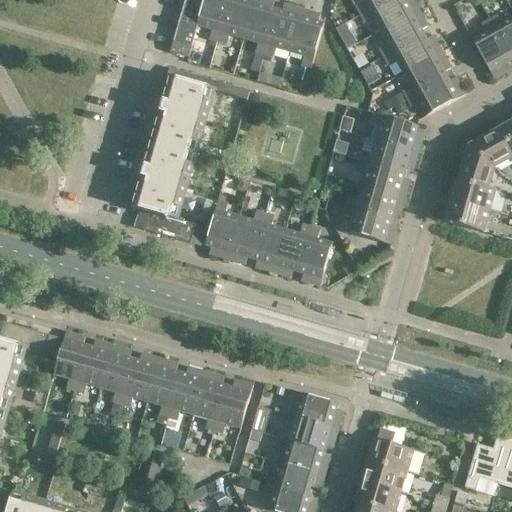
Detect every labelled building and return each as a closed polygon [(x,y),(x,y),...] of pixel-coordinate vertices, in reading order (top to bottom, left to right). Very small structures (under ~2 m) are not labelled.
[(185,0),(179,20),(170,53),(189,58),(198,26),(205,0),(185,0)] [(205,0),(198,26),(212,30),(209,40),(217,42),(229,0),(205,0)] [(229,0),(217,42),(226,45),(229,35),(244,39),(255,0),(229,0)] [(274,2),(265,0),(255,0),(244,39),(258,43),(255,54),(264,56),(277,11),(272,9),(274,2)] [(355,8),(360,16),(389,0),(363,0),(365,3),(355,8)] [(389,0),(360,16),(364,24),(374,19),(381,32),(419,12),(412,0),(389,0)] [(282,12),(277,11),(264,56),(273,59),(276,48),(290,53),(302,10),(284,5),(282,12)] [(320,15),(302,10),(290,53),(304,57),(301,67),(311,70),(324,24),(318,23),(320,15)] [(428,28),(419,12),(381,32),(388,45),(378,50),(383,58),(423,37),(421,32),(428,28)] [(497,16),(489,20),(511,61),(511,60),(511,20),(503,26),(497,16)] [(511,61),(489,20),(481,25),(487,35),(473,42),(494,80),(511,71),(507,64),(511,61)] [(352,36),(343,41),(348,49),(356,44),(352,36)] [(426,41),(423,37),(383,58),(387,67),(397,62),(404,74),(442,53),(433,37),(426,41)] [(451,70),(442,53),(404,74),(411,87),(402,93),(406,101),(446,79),(444,74),(451,70)] [(363,54),(354,59),(360,69),(369,64),(363,54)] [(371,65),(361,71),(368,84),(379,78),(371,65)] [(301,67),(297,81),(307,84),(311,70),(301,67)] [(179,73),(169,70),(166,78),(168,79),(176,81),(179,73)] [(189,76),(179,73),(176,81),(186,84),(189,76)] [(199,79),(189,76),(186,84),(196,87),(199,79)] [(207,90),(196,87),(186,84),(176,81),(168,79),(161,101),(157,100),(156,101),(157,102),(154,112),(153,111),(153,112),(159,114),(162,104),(173,107),(169,121),(166,120),(165,122),(156,120),(150,144),(196,157),(196,156),(190,154),(192,145),(199,147),(212,102),(205,100),(207,92),(214,93),(215,92),(207,90)] [(209,82),(199,79),(196,87),(207,90),(209,82)] [(449,83),(446,79),(406,101),(411,109),(420,103),(428,117),(466,96),(456,80),(449,83)] [(219,85),(209,82),(207,90),(215,92),(217,93),(219,85)] [(229,88),(219,85),(217,93),(227,96),(229,88)] [(239,91),(229,88),(227,96),(237,99),(239,91)] [(250,93),(239,91),(237,99),(247,102),(250,93)] [(379,128),(375,142),(418,154),(423,136),(415,133),(417,127),(373,115),(370,125),(379,128)] [(343,119),(340,131),(350,134),(354,122),(343,119)] [(511,119),(496,128),(498,131),(499,131),(511,154),(511,119)] [(511,154),(499,131),(498,131),(468,148),(495,169),(511,159),(511,154)] [(418,154),(375,142),(371,156),(362,153),(359,162),(403,174),(404,169),(413,172),(418,154)] [(196,157),(150,144),(143,166),(138,164),(138,166),(136,176),(135,175),(135,177),(141,178),(144,168),(155,171),(150,185),(147,184),(147,186),(138,184),(131,208),(140,211),(172,221),(177,222),(177,221),(177,220),(171,218),(173,209),(180,211),(193,167),(186,165),(189,157),(195,158),(196,157)] [(336,144),(333,154),(345,157),(348,147),(336,144)] [(495,169),(468,148),(458,181),(489,190),(489,189),(495,169)] [(403,174),(359,162),(357,171),(366,173),(362,187),(405,200),(410,182),(401,179),(403,174)] [(448,201),(490,212),(501,215),(507,194),(489,189),(489,190),(458,181),(454,180),(448,201)] [(405,200),(362,187),(358,201),(348,199),(346,208),(390,220),(391,215),(400,218),(405,200)] [(206,200),(202,213),(214,216),(217,203),(206,200)] [(490,212),(448,201),(442,222),(483,233),(490,212)] [(218,202),(210,230),(206,246),(211,247),(209,256),(227,261),(239,219),(224,215),(227,205),(218,202)] [(390,220),(346,208),(343,217),(353,219),(349,234),(391,246),(397,228),(388,225),(390,220)] [(172,221),(140,211),(135,229),(167,238),(172,221)] [(253,223),(239,219),(227,261),(245,266),(247,258),(252,259),(265,215),(256,212),(253,223)] [(274,218),(265,215),(252,259),(258,260),(255,269),(273,274),(285,232),(271,228),(274,218)] [(177,222),(172,221),(167,238),(199,247),(205,229),(177,221),(177,222)] [(299,236),(285,232),(273,274),(291,279),(294,271),(299,272),(311,228),(302,226),(299,236)] [(320,231),(311,228),(299,272),(304,274),(301,282),(320,287),(332,246),(317,241),(320,231)] [(353,265),(343,271),(347,277),(357,271),(353,265)] [(0,322),(0,342),(22,348),(27,330),(0,322)] [(59,340),(27,330),(22,348),(27,350),(54,358),(59,340)] [(85,339),(66,333),(54,375),(69,379),(66,390),(75,392),(87,348),(82,347),(85,339)] [(0,411),(1,412),(4,402),(10,404),(23,360),(17,357),(19,349),(27,351),(27,350),(22,348),(0,342),(0,411)] [(93,350),(87,348),(75,392),(84,395),(87,384),(101,388),(113,347),(95,342),(93,350)] [(131,352),(113,347),(101,388),(115,392),(112,403),(122,405),(134,362),(129,361),(131,352)] [(139,364),(134,362),(122,405),(131,408),(134,398),(148,402),(160,360),(142,355),(139,364)] [(178,366),(160,360),(148,402),(162,406),(159,416),(168,419),(181,376),(175,374),(178,366)] [(46,369),(43,379),(49,381),(52,371),(46,369)] [(186,377),(181,376),(168,419),(177,421),(180,411),(194,415),(206,374),(188,369),(186,377)] [(224,379),(206,374),(194,415),(208,419),(205,430),(214,432),(226,389),(221,388),(224,379)] [(232,391),(226,389),(214,432),(223,435),(226,425),(241,429),(253,388),(234,382),(232,391)] [(278,389),(276,395),(283,397),(285,391),(278,389)] [(301,405),(296,419),(338,431),(343,413),(335,410),(336,405),(293,392),(290,402),(301,405)] [(35,394),(32,404),(43,407),(45,397),(35,394)] [(258,408),(251,431),(253,432),(262,435),(264,436),(272,412),(258,408)] [(338,431),(296,419),(292,433),(282,430),(279,439),(323,452),(324,446),(333,449),(338,431)] [(56,424),(53,434),(62,437),(65,426),(56,424)] [(395,435),(380,431),(377,442),(372,440),(366,461),(408,473),(419,477),(425,456),(392,446),(395,435)] [(253,432),(250,441),(259,444),(262,435),(253,432)] [(62,437),(53,434),(50,444),(59,447),(62,437)] [(511,441),(498,437),(494,450),(478,446),(465,489),(475,492),(479,479),(498,485),(511,441)] [(323,452),(279,439),(277,448),(287,451),(283,465),(325,477),(330,459),(321,457),(323,452)] [(511,440),(511,441),(498,485),(511,488),(511,440)] [(59,447),(50,444),(47,455),(56,457),(59,447)] [(164,455),(156,452),(153,462),(161,465),(164,455)] [(56,457),(47,455),(44,465),(53,467),(56,457)] [(408,473),(366,461),(360,482),(401,494),(408,473)] [(161,465),(153,462),(150,472),(158,475),(161,465)] [(325,477),(283,465),(279,479),(268,476),(266,485),(310,498),(311,493),(319,495),(325,477)] [(158,475),(150,472),(147,482),(156,485),(158,475)] [(241,478),(238,487),(262,494),(264,486),(241,478)] [(156,485),(147,482),(144,493),(153,495),(156,485)] [(396,511),(401,494),(360,482),(354,503),(358,505),(358,504),(385,511),(396,511)] [(310,498),(266,485),(263,494),(274,497),(269,511),(314,511),(316,505),(308,503),(310,498)] [(205,487),(187,497),(192,506),(210,496),(205,487)] [(458,493),(455,504),(463,507),(467,495),(458,493)] [(14,494),(13,494),(7,511),(67,511),(23,498),(21,505),(12,502),(14,496),(13,495),(14,494)] [(225,494),(217,499),(221,507),(230,502),(225,494)] [(436,496),(434,505),(447,508),(449,500),(436,496)] [(117,501),(113,511),(122,511),(125,503),(117,501)]
